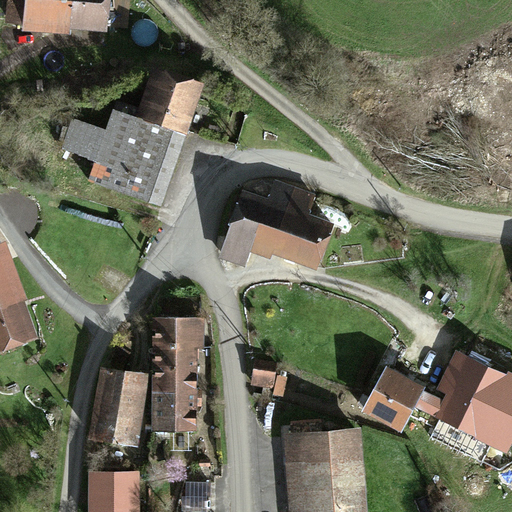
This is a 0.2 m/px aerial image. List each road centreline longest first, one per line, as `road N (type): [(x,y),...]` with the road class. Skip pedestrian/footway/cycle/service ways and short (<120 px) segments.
road 1 (residential): [(183,248),(234,168),(270,156),(444,217),(511,227)]
road 2 (residential): [(183,248),(220,287),(226,307),(245,511)]
road 3 (track): [(165,0),(330,142),(351,179)]
road 4 (residential): [(66,511),(84,376),(106,323)]
road 5 (residential): [(106,323),(35,268),(0,215)]
